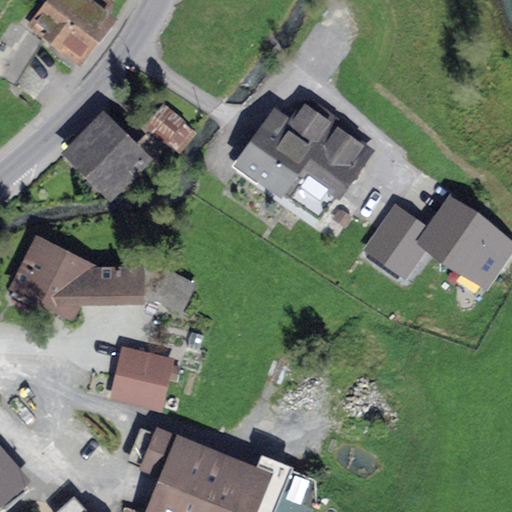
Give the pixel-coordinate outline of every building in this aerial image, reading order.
[(68,0),(56,0),(32,28),(77,68),(107,35),(68,0)] [(193,0),(188,12),(239,33),(251,4),(262,8),(265,0),(193,0)] [(239,33),(188,12),(172,52),(223,72),(239,33)] [(0,45),(0,77),(13,87),(39,48),(11,29),(0,45)] [(161,111),(148,128),(179,151),(192,134),(161,111)] [(237,166),(284,199),(300,176),(334,199),(365,156),(305,114),(282,145),(262,131),(237,166)] [(66,158),(108,194),(144,153),(102,117),(66,158)] [(428,224),(417,241),(428,248),(485,287),(511,247),(511,240),(448,196),(428,224)] [(417,241),(428,224),(394,201),(359,251),(405,282),(428,248),(417,241)] [(96,271),(44,245),(16,294),(70,319),(88,286),(130,284),(129,269),(96,271)] [(124,356),(115,400),(152,409),(162,364),(124,356)] [(67,419),(34,448),(61,479),(95,449),(67,419)] [(254,511),(265,483),(147,437),(131,477),(151,484),(139,511),(254,511)] [(0,506),(18,490),(0,469),(0,506)]
